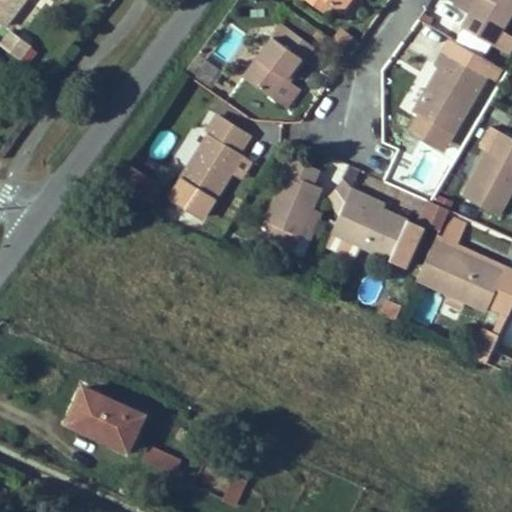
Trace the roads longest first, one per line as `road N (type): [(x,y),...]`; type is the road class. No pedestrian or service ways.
road 1 (tertiary): [(44,200),(190,0)]
road 2 (unknown): [(0,450),(134,511)]
road 3 (residential): [(398,0),(363,55),(346,121)]
